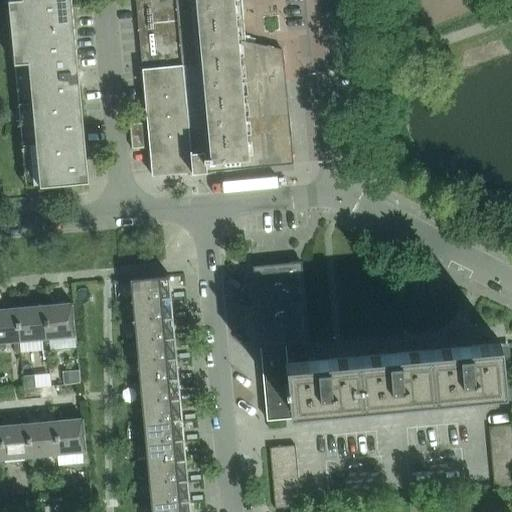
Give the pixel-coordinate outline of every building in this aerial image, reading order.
[(7,0),(25,187),(88,182),(71,0),(7,0)] [(135,0),(142,69),(144,95),(242,87),(238,42),(237,40),(233,0),(135,0)] [(282,52),(238,42),(242,87),(144,95),(147,122),(152,176),(191,172),(191,173),(193,172),(205,170),(205,171),(206,171),(206,170),(211,170),(212,170),(291,163),(291,164),(293,164),(291,150),(282,52)] [(145,148),(142,123),(129,125),(131,149),(145,148)] [(260,346),(309,342),(301,262),(253,267),(260,346)] [(169,278),(169,275),(130,279),(131,299),(170,295),(169,279),(169,278)] [(172,316),(170,295),(131,299),(133,319),(172,316)] [(75,336),(72,303),(43,306),(46,338),(75,336)] [(47,349),(46,338),(43,306),(15,309),(18,341),(40,339),(41,349),(47,349)] [(0,342),(18,341),(15,309),(0,310),(0,342)] [(174,336),(172,316),(133,319),(135,340),(174,336)] [(176,357),(174,336),(135,340),(137,360),(176,357)] [(291,410),(362,403),(433,397),(505,391),(500,344),(429,350),(358,357),(287,363),(286,361),(262,364),(266,420),(292,418),(291,410)] [(176,357),(137,360),(139,381),(178,377),(176,357)] [(78,371),(62,372),(63,384),(79,383),(78,371)] [(34,375),(23,376),(24,388),(35,388),(34,375)] [(180,398),(178,377),(139,381),(141,401),(180,398)] [(181,418),(180,398),(141,401),(143,422),(181,418)] [(183,439),(181,418),(143,422),(145,442),(183,439)] [(57,454),(86,452),(83,419),(54,422),(57,454)] [(29,457),(57,454),(54,422),(26,425),(29,457)] [(489,439),(511,437),(511,424),(488,427),(489,439)] [(0,445),(1,459),(29,457),(26,425),(0,427),(0,445)] [(511,437),(489,439),(490,452),(511,449),(511,437)] [(145,442),(146,463),(185,459),(183,439),(145,442)] [(269,448),(270,460),(296,458),(295,445),(269,448)] [(491,464),(511,461),(511,449),(490,452),(491,464)] [(297,470),(296,458),(270,460),(271,472),(297,470)] [(187,480),(185,459),(146,463),(148,483),(187,480)] [(511,461),(491,464),(492,476),(511,474),(511,461)] [(298,482),(297,470),(271,472),(272,484),(298,482)] [(511,474),(492,476),(493,489),(511,486),(511,474)] [(189,500),(187,480),(148,483),(150,504),(189,500)] [(299,494),(298,482),(272,484),(273,497),(299,494)] [(300,506),(299,494),(273,497),(274,509),(300,506)] [(190,511),(189,500),(150,504),(150,511),(190,511)]
